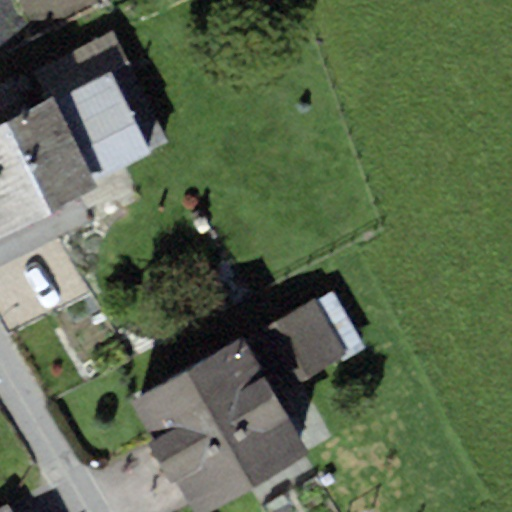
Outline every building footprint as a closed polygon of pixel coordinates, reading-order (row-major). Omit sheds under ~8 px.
[(36,70),(51,102),(55,100),(111,75),(96,42),(36,70)] [(111,75),(55,100),(92,181),(152,154),(115,73),(111,75)] [(51,102),(0,125),(0,234),(97,191),(92,181),(55,100),(51,102)] [(316,290),(255,325),(286,379),(348,344),(316,290)] [(312,435),(244,316),(133,379),(154,418),(147,421),(171,463),(178,459),(200,498),(312,435)]
